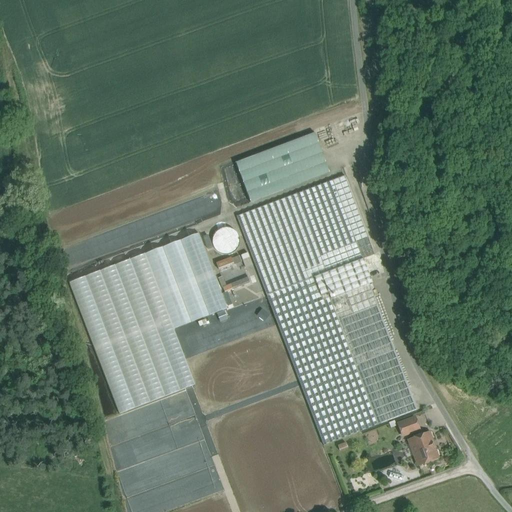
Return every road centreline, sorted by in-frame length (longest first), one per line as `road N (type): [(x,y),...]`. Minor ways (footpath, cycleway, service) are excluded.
road 1 (unclassified): [(511,509),(469,459),(415,368),(394,312),(350,0)]
road 2 (unknown): [(111,511),(0,64)]
